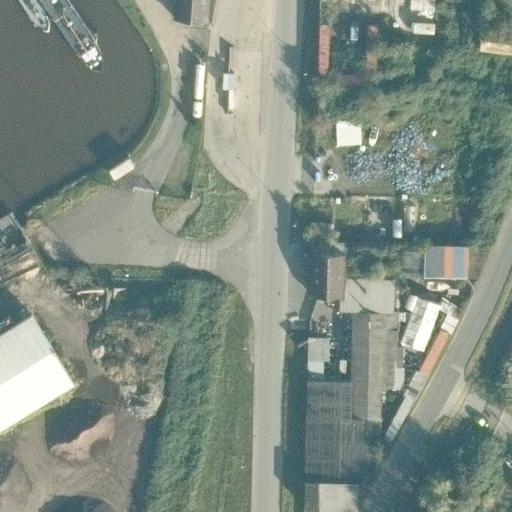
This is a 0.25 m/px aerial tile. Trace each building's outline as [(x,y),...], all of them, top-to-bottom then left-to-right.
[(205,24),(207,0),(173,0),(171,21),(205,24)] [(364,22),(363,70),(375,70),(376,22),(364,22)] [(211,60),(202,60),(198,108),(208,110),(211,60)] [(329,71),(329,80),(356,78),(356,70),(329,71)] [(359,116),(333,118),(335,143),(360,141),(359,116)] [(134,168),(128,157),(108,168),(115,179),(134,168)] [(313,222),(304,511),(331,511),(361,511),(368,423),(382,421),(384,393),(394,393),(403,224),(313,222)] [(467,242),(426,241),(426,274),(467,274),(467,242)] [(430,348),(442,300),(409,291),(405,306),(412,307),(403,341),(430,348)] [(34,309),(0,330),(0,431),(77,382),(34,309)] [(511,511),(511,470),(501,473),(510,511),(511,511)]
